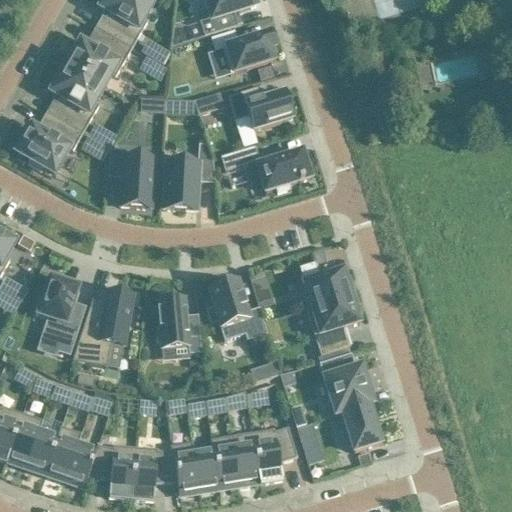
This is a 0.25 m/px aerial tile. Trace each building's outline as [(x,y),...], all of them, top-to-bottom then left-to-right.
[(102,20),(95,31),(132,53),(147,26),(143,23),(152,8),(142,2),(142,0),(101,0),(97,8),(100,10),(99,12),(108,17),(105,22),(102,20)] [(203,0),(211,23),(199,26),(204,41),(237,30),(237,29),(233,17),(255,10),(251,0),(203,0)] [(355,6),(338,11),(346,36),(363,31),(355,6)] [(70,62),(65,71),(103,93),(112,78),(116,80),(132,53),(95,31),(88,44),(91,45),(88,51),(79,46),(78,48),(75,46),(67,60),(70,62)] [(234,36),(211,43),(215,56),(222,53),(230,79),(274,65),(270,53),(274,52),(269,37),(237,47),(234,36)] [(53,105),(46,117),(82,139),(98,110),(94,108),(103,93),(65,71),(59,81),(56,79),(48,93),(51,95),(50,97),(59,102),(56,107),(53,105)] [(271,72),(259,75),(262,84),(274,81),(271,72)] [(257,92),(227,101),(234,125),(248,121),(253,136),(292,123),(284,97),(261,105),(257,92)] [(219,98),(194,106),(199,120),(224,113),(219,98)] [(193,107),(169,114),(180,150),(204,142),(193,107)] [(21,146),(15,157),(29,165),(27,168),(41,176),(43,173),(53,179),(68,154),(72,156),(82,139),(46,117),(39,129),(43,130),(40,136),(30,130),(29,132),(26,131),(18,145),(21,146)] [(166,165),(163,213),(196,215),(198,187),(214,187),(213,171),(206,149),(199,149),(198,167),(166,165)] [(255,151),(220,161),(224,175),(259,165),(255,151)] [(110,153),(107,181),(122,182),(120,211),(151,212),(154,162),(125,161),(125,154),(110,153)] [(273,165),(256,170),(265,197),(276,194),(277,197),(291,193),(290,189),(298,186),(299,187),(303,186),(303,185),(310,183),(305,165),(302,156),(285,161),(273,164),(273,165)] [(0,280),(9,264),(5,262),(14,247),(4,241),(6,238),(0,234),(0,280)] [(322,253),(312,256),(316,270),(326,267),(322,253)] [(314,267),(299,272),(304,287),(302,287),(310,311),(310,312),(355,298),(349,281),(346,282),(343,275),(319,282),(314,267)] [(41,301),(35,319),(48,323),(43,339),(58,344),(55,355),(69,360),(73,347),(76,339),(85,313),(72,309),(77,292),(64,287),(65,285),(50,280),(43,302),(41,301)] [(262,282),(251,286),(254,297),(265,293),(262,282)] [(213,311),(205,313),(210,329),(218,326),(224,345),(244,339),(246,345),(267,339),(258,312),(246,316),(237,286),(223,291),(221,287),(210,291),(211,294),(208,295),(213,311)] [(91,306),(72,364),(72,365),(106,371),(110,348),(123,350),(133,299),(114,295),(107,294),(106,301),(105,308),(92,306),(91,306)] [(158,320),(155,345),(160,345),(161,353),(175,352),(187,351),(188,358),(201,357),(200,341),(188,342),(185,314),(184,303),(180,303),(179,299),(160,297),(159,305),(157,306),(158,320)] [(310,311),(305,313),(320,360),(350,351),(344,332),(360,327),(357,320),(361,318),(355,298),(310,312),(310,311)] [(351,358),(318,368),(335,420),(341,418),(369,409),(373,408),(361,370),(355,372),(351,358)] [(203,407),(186,410),(189,423),(205,420),(203,407)] [(223,407),(207,410),(209,423),(226,420),(223,407)] [(369,409),(341,418),(353,456),(381,448),(369,409)] [(300,410),(290,413),(296,432),(305,429),(300,410)] [(0,465),(6,468),(7,466),(22,418),(1,411),(0,413),(0,465)] [(22,418),(7,466),(25,472),(38,434),(39,435),(42,425),(22,418)] [(58,441),(45,479),(64,485),(77,447),(78,448),(81,439),(60,431),(57,441),(58,441)] [(273,434),(251,438),(259,487),(258,487),(259,489),(282,485),(279,468),(296,462),(287,432),(274,437),(273,434)] [(38,434),(25,472),(45,479),(58,441),(57,441),(39,435),(38,434)] [(251,438),(231,441),(239,490),(258,487),(259,487),(251,438)] [(231,441),(210,444),(212,454),(213,454),(219,493),(239,490),(231,441)] [(77,447),(64,485),(84,492),(88,480),(96,454),(78,448),(77,447)] [(192,447),(170,451),(171,456),(176,487),(178,500),(199,497),(192,457),(193,457),(192,447)] [(96,454),(88,480),(109,485),(108,502),(130,504),(135,452),(112,450),(112,453),(97,450),(96,454)] [(314,450),(303,454),(310,477),(321,473),(314,450)] [(135,452),(130,504),(153,506),(154,488),(176,487),(171,456),(157,457),(157,454),(135,452)] [(193,457),(192,457),(199,497),(219,493),(213,454),(212,454),(193,457)]
